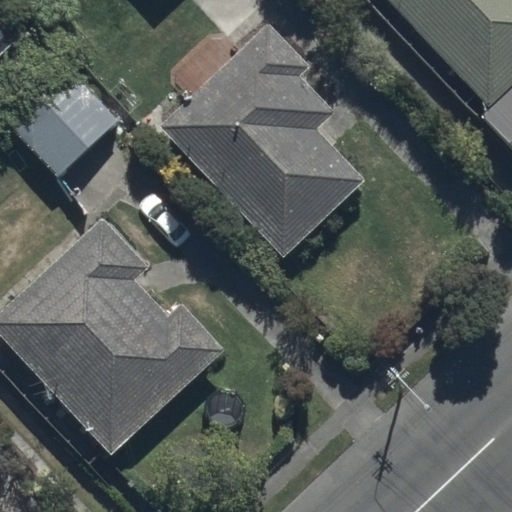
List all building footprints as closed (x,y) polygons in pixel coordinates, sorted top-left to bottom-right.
[(511,0),(390,0),(495,110),(482,123),(511,154),(511,0)] [(269,16),(160,120),(287,254),(368,177),(320,126),(336,110),(301,73),(313,62),(269,16)] [(0,52),(17,35),(0,18),(0,52)] [(0,113),(0,119),(56,179),(125,115),(66,52),(0,113)] [(99,212),(0,305),(0,326),(117,451),(227,348),(182,300),(169,312),(138,278),(151,266),(99,212)]
